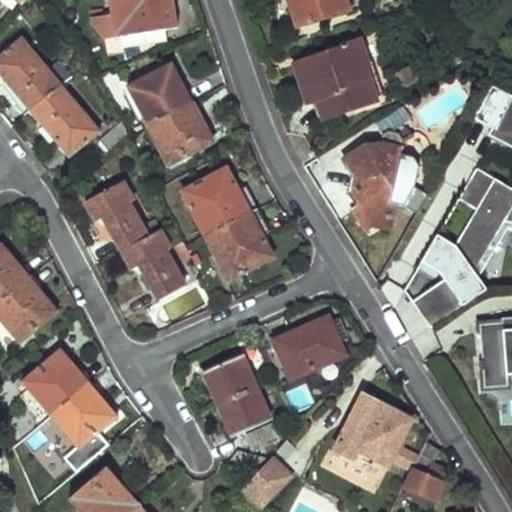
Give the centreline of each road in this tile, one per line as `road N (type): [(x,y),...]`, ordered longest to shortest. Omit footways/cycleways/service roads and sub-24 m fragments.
road 1 (residential): [(212,0),(273,145),(347,271)]
road 2 (residential): [(347,271),(497,511)]
road 3 (residential): [(6,163),(39,197),(119,347),(136,360)]
road 4 (residential): [(136,360),(347,271)]
